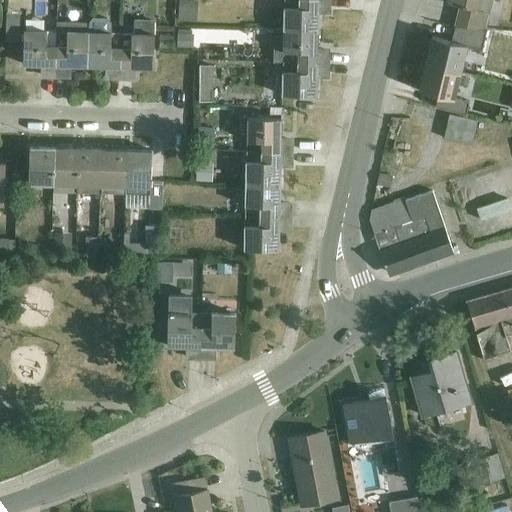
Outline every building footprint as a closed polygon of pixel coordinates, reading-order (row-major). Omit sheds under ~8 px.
[(181,0),(179,0),(178,20),(197,21),(198,1),(181,0)] [(284,0),(284,29),(317,31),(318,10),(329,10),(329,0),(284,0)] [(455,24),(486,31),(493,0),(449,0),(448,4),(460,7),(455,24)] [(20,42),(20,12),(6,12),(6,41),(20,42)] [(120,79),(122,34),(112,34),(112,23),(107,18),(93,18),(89,22),(88,66),(109,67),(109,78),(120,79)] [(56,77),(57,32),(44,31),(44,20),(24,20),(23,64),(45,65),(44,76),(56,77)] [(132,67),(153,68),(155,21),(134,20),(134,34),(122,34),(120,79),(132,79),(132,67)] [(67,66),(88,66),(89,22),(57,21),(57,32),(56,77),(67,77),(67,66)] [(486,31),(455,24),(451,41),(432,36),(425,63),(461,72),(467,46),(482,50),(486,31)] [(177,47),(194,48),(195,34),(191,34),(191,30),(178,29),(178,33),(177,33),(177,47)] [(273,62),(283,62),(328,63),(329,51),(317,51),(317,31),(284,29),(274,29),(273,62)] [(173,36),(160,36),(159,49),(172,50),(173,36)] [(281,95),(316,96),(317,74),(328,74),(328,63),(283,62),(281,95)] [(461,72),(425,63),(419,90),(438,95),(436,106),(466,114),(469,102),(455,98),(461,72)] [(264,83),(274,83),(275,66),(265,65),(264,83)] [(199,102),(213,102),(213,66),(199,66),(199,102)] [(477,121),(449,114),(443,138),(471,145),(477,121)] [(247,118),(246,152),(291,153),(292,141),(281,140),(281,120),(247,118)] [(198,127),(198,147),(214,147),(214,127),(198,127)] [(29,184),(53,186),(55,148),(30,148),(29,184)] [(78,194),(79,149),(55,148),(53,186),(53,193),(78,194)] [(78,194),(102,195),(103,150),(79,149),(78,194)] [(126,195),(127,150),(103,150),(102,195),(126,195)] [(163,183),(163,182),(151,182),(152,151),(127,150),(126,195),(149,196),(149,209),(162,209),(163,183)] [(377,184),(391,187),(393,176),(402,178),(407,156),(384,151),(377,184)] [(245,184),(280,184),(280,164),(291,164),(291,153),(246,152),(245,184)] [(213,164),(197,163),(196,181),(213,182),(213,164)] [(162,209),(162,214),(172,214),(173,183),(163,183),(162,209)] [(245,184),(244,216),(290,217),(290,205),(279,205),(280,184),(245,184)] [(394,274),(454,252),(432,191),(405,201),(412,220),(374,234),(387,271),(394,274)] [(480,217),(475,201),(462,205),(468,221),(480,217)] [(243,249),(278,250),(279,228),(290,229),(290,217),(244,216),(243,249)] [(160,254),(161,233),(156,233),(157,226),(145,225),(145,242),(125,242),(124,253),(160,254)] [(168,228),(168,241),(183,241),(183,229),(168,228)] [(72,233),(54,233),(54,251),(71,251),(72,233)] [(13,238),(0,237),(0,251),(13,251),(13,238)] [(192,262),(161,261),(161,282),(173,283),(173,276),(192,276),(192,262)] [(511,287),(467,301),(484,360),(511,351),(507,336),(511,334),(511,287)] [(201,358),(202,313),(192,313),(192,295),(169,294),(168,346),(189,346),(189,358),(201,358)] [(213,347),(234,347),(235,313),(202,313),(201,358),(212,358),(213,347)] [(412,377),(423,417),(471,403),(456,351),(430,359),(433,371),(412,377)] [(369,399),(343,404),(351,443),(356,442),(357,448),(365,449),(371,443),(394,439),(384,388),(368,392),(369,399)] [(302,505),(337,498),(325,432),(289,438),(302,505)] [(409,448),(414,467),(431,463),(427,444),(409,448)] [(496,453),(454,465),(461,490),(503,476),(496,453)] [(496,484),(475,490),(478,503),(500,497),(496,484)] [(177,511),(209,511),(208,503),(210,502),(207,488),(174,495),(177,511)] [(389,502),(390,511),(420,511),(418,496),(389,502)]
